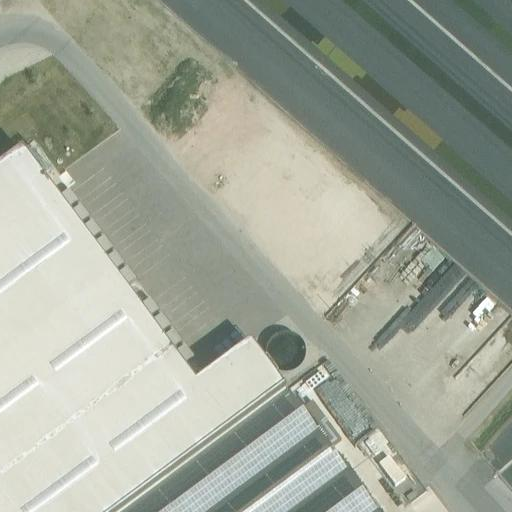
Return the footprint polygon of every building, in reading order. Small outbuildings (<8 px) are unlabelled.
[(246,123),(227,143),(235,151),(254,130),(246,123)] [(254,130),(235,151),(227,143),(224,141),(207,159),(240,190),(255,175),(277,152),(254,130)] [(0,511),(126,511),(287,393),(251,345),(196,385),(22,151),(0,167),(0,511)] [(277,152),(255,175),(269,189),(288,170),(288,164),(277,152)] [(375,511),(287,393),(126,511),(375,511)] [(426,454),(436,444),(397,404),(387,414),(426,454)]
